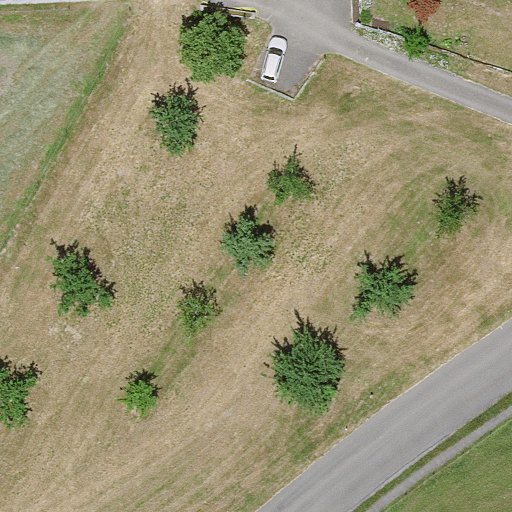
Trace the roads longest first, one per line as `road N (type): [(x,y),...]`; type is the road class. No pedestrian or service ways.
road 1 (residential): [(216,0),(325,32),(511,111)]
road 2 (tertiary): [(302,511),(511,354)]
